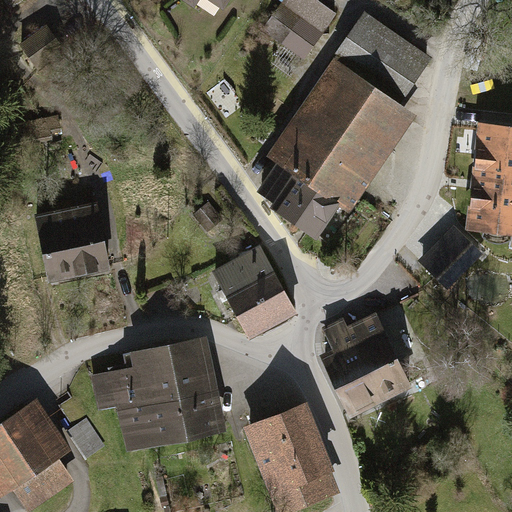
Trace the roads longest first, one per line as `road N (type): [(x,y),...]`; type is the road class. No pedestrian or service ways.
road 1 (residential): [(98,0),(315,301)]
road 2 (residential): [(315,301),(357,284),(430,169),(487,0)]
road 3 (residential): [(297,350),(255,349),(194,326),(154,328),(80,348),(0,400)]
road 4 (residential): [(297,350),(346,460),(359,511)]
